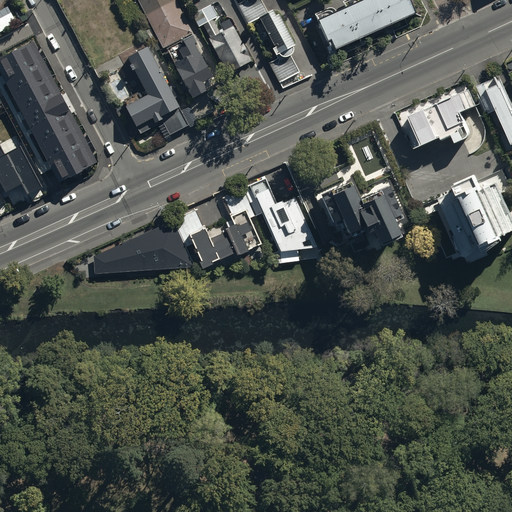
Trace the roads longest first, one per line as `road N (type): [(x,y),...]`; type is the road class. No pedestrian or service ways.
road 1 (secondary): [(139,189),(467,41)]
road 2 (residential): [(39,0),(139,189)]
road 3 (secondary): [(0,250),(139,189)]
